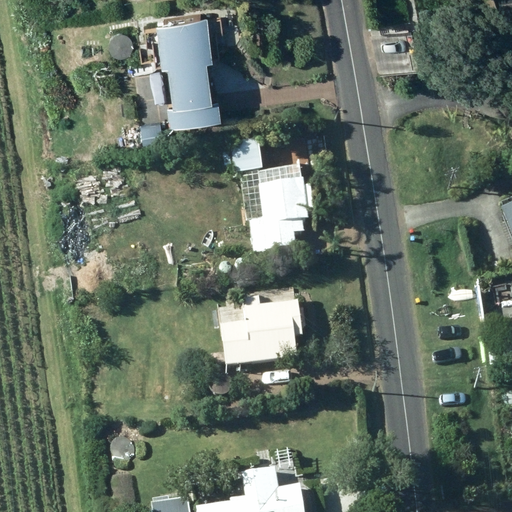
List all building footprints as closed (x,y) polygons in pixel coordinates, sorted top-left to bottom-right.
[(176,110),(224,104),(221,84),(215,85),(210,44),(215,43),(214,37),(224,36),(223,27),(213,28),(210,7),(184,10),(162,12),(166,49),(174,48),(179,89),(173,90),(176,110)] [(123,30),(120,29),(111,32),(109,34),(107,36),(105,38),(104,41),(103,43),(103,46),(103,49),(104,51),(105,54),(106,56),(108,58),(110,60),(113,62),(115,63),(118,63),(121,63),(123,63),(126,62),(128,61),(131,59),(133,57),(134,55),(136,53),(136,50),(137,48),(137,45),(136,42),(135,39),(134,37),(132,35),(130,33),(128,31),(126,30),(123,30)] [(145,142),(164,138),(160,118),(142,122),(145,142)] [(304,162),(262,169),(260,136),(234,138),(236,169),(246,169),(248,185),(242,187),(247,219),(250,219),(255,251),(300,244),(298,233),(306,232),(304,218),(310,216),(309,209),(317,208),(313,181),(307,182),(304,162)] [(511,197),(496,205),(511,241),(511,197)] [(229,364),(299,354),(296,333),(303,331),(299,299),(260,304),(259,295),(245,297),(248,318),(223,322),(227,351),(213,352),(214,361),(229,359),(229,364)] [(511,332),(509,333),(510,336),(497,339),(502,359),(511,356),(511,332)] [(130,439),(110,441),(112,474),(132,473),(130,439)] [(198,511),(306,511),(302,482),(281,485),(278,464),(245,469),(249,498),(198,505),(198,511)] [(315,474),(304,474),(304,483),(315,483),(315,474)]
